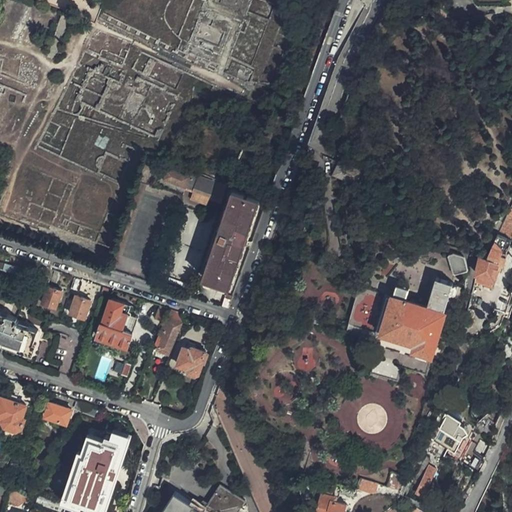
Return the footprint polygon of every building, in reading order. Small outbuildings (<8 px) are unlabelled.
[(108,113),(159,138),(190,75),(111,36),(107,44),(100,40),(88,65),(97,69),(88,87),(83,85),(80,90),(86,93),(82,100),(108,112),(108,113)] [(284,140),(291,121),(278,117),(270,142),(275,144),(270,156),(278,158),(284,140)] [(260,157),(240,147),(227,140),(230,134),(207,124),(203,135),(197,149),(219,159),(220,157),(228,161),(257,176),(269,181),(275,165),(260,157)] [(120,150),(109,150),(109,167),(110,167),(111,175),(125,175),(125,155),(120,155),(120,150)] [(353,169),(339,163),(335,172),(355,182),(359,172),(353,169)] [(193,190),(197,179),(169,168),(165,178),(193,190)] [(221,203),(227,183),(204,174),(198,190),(211,195),(210,198),(221,203)] [(240,257),(247,237),(255,213),(260,199),(232,189),(227,205),(221,224),(212,253),(204,278),(218,283),(230,287),(240,257)] [(297,210),(290,207),(285,219),(293,222),(297,210)] [(511,221),(505,218),(497,233),(505,236),(511,239),(511,235),(511,221)] [(486,256),(481,255),(476,273),(495,279),(500,263),(504,251),(507,251),(509,247),(511,239),(505,236),(497,233),(486,256)] [(463,255),(453,253),(448,257),(455,275),(468,269),(464,257),(463,255)] [(415,347),(432,353),(439,328),(446,307),(453,283),(437,278),(427,306),(393,297),(386,323),(383,332),(398,336),(416,341),(415,347)] [(89,281),(82,279),(79,287),(87,289),(89,281)] [(56,306),(61,289),(48,285),(42,302),(56,306)] [(85,318),(90,300),(76,295),(70,313),(85,318)] [(226,295),(222,306),(229,309),(232,297),(226,295)] [(116,325),(121,312),(123,303),(111,299),(103,322),(101,321),(97,335),(128,345),(133,331),(116,325)] [(168,308),(160,305),(155,317),(162,321),(168,308)] [(39,330),(15,322),(17,317),(0,311),(0,338),(1,339),(22,345),(21,348),(32,351),(39,330)] [(171,346),(180,322),(179,322),(182,315),(170,311),(168,317),(170,318),(168,322),(158,349),(168,353),(171,346)] [(138,317),(121,312),(116,325),(133,331),(138,317)] [(502,325),(500,332),(509,335),(511,327),(502,325)] [(365,357),(371,338),(360,334),(355,351),(362,353),(361,356),(365,357)] [(198,371),(205,351),(191,346),(190,348),(183,346),(177,362),(188,366),(188,367),(188,369),(190,371),(196,373),(198,371)] [(22,417),(26,404),(21,402),(22,399),(11,395),(10,399),(1,396),(0,397),(0,416),(3,417),(2,420),(0,421),(0,422),(2,427),(4,428),(3,432),(3,434),(5,435),(10,437),(13,437),(14,435),(16,430),(22,426),(25,418),(22,417)] [(64,427),(70,409),(49,402),(45,415),(52,417),(50,423),(64,427)] [(448,447),(446,455),(460,459),(472,423),(444,414),(436,443),(448,447)] [(103,511),(116,472),(128,436),(116,432),(114,437),(107,435),(105,440),(91,435),(84,454),(79,453),(69,484),(65,498),(103,511)] [(425,496),(437,469),(430,467),(428,469),(417,493),(425,496)] [(11,486),(8,497),(17,502),(26,497),(27,494),(11,486)] [(236,511),(239,508),(215,492),(207,504),(214,509),(211,511),(202,511),(193,506),(194,504),(175,491),(161,511),(236,511)] [(344,511),(347,504),(336,501),(337,496),(321,491),(315,511),(339,511),(340,511),(344,511)] [(464,505),(468,496),(463,494),(459,502),(464,505)] [(67,511),(70,505),(42,495),(38,503),(62,511),(67,511)]
